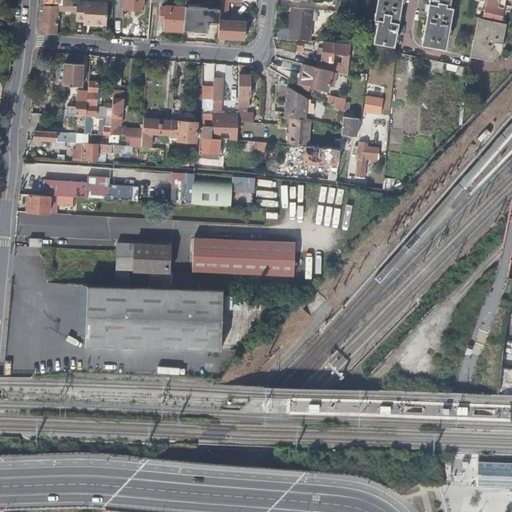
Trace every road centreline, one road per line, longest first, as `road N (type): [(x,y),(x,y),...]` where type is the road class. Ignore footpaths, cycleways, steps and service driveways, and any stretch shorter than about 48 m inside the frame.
road 1 (tertiary): [(393,511),(339,491),(93,470),(0,473)]
road 2 (residential): [(26,40),(248,57),(262,44),(269,0)]
road 3 (tertiary): [(0,500),(110,498),(260,511)]
road 4 (tertiary): [(0,258),(26,40)]
